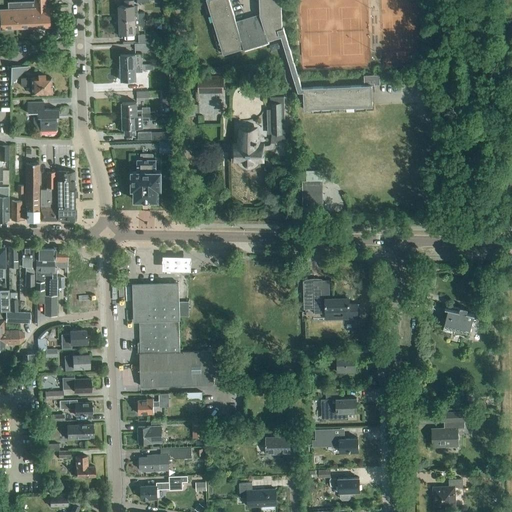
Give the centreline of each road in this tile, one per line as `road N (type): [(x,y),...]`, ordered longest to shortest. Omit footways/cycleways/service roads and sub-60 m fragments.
road 1 (residential): [(114,511),(107,234)]
road 2 (residential): [(394,511),(391,393),(402,241)]
road 3 (unclassified): [(443,0),(454,244)]
road 4 (residential): [(107,234),(100,177),(82,142),(76,0)]
road 5 (residential): [(188,237),(178,0)]
road 6 (secondary): [(402,241),(188,237)]
